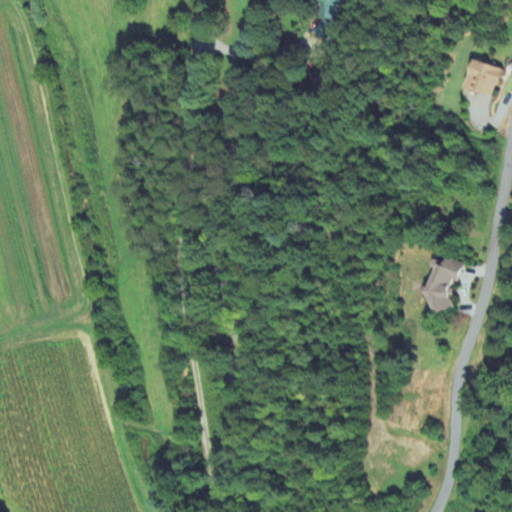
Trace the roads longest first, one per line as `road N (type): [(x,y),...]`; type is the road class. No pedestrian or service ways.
road 1 (residential): [(201,0),(184,278),(209,511)]
road 2 (residential): [(511,131),(487,270),(458,369),(454,461),(435,511)]
